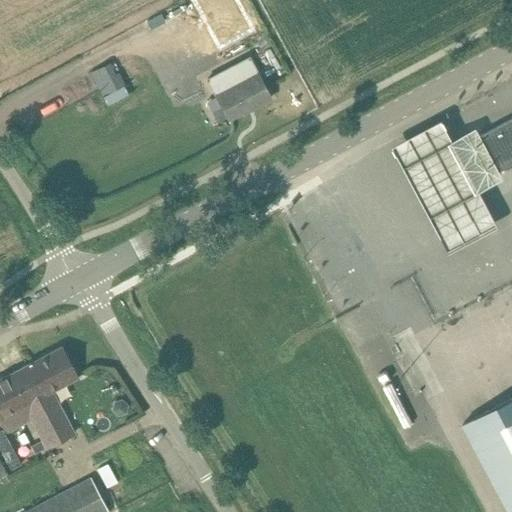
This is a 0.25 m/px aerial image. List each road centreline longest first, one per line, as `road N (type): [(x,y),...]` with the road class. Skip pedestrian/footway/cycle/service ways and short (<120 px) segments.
road 1 (tertiary): [(82,279),(511,52)]
road 2 (unclassified): [(230,511),(82,279)]
road 3 (unclassified): [(82,279),(0,159)]
